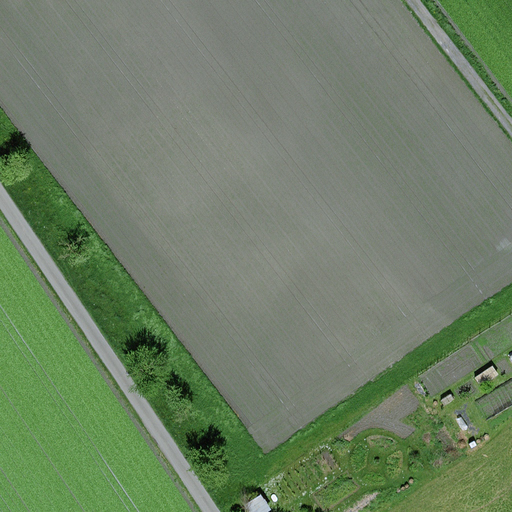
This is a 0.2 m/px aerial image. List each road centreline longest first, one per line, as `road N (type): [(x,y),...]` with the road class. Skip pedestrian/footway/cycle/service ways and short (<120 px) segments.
road 1 (track): [(0,153),(239,511)]
road 2 (track): [(423,0),(511,115)]
